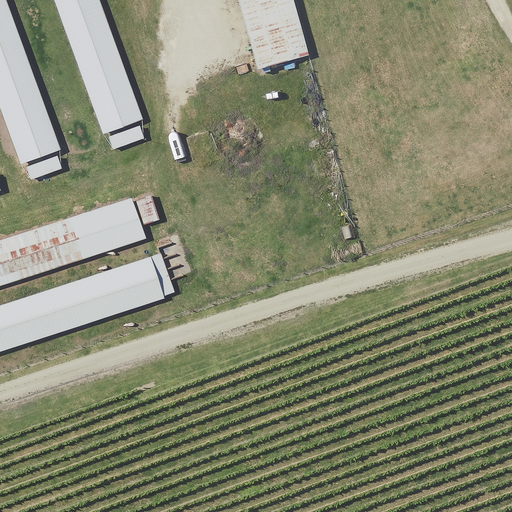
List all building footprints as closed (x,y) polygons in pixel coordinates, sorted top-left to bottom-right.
[(121,130),(75,0),(32,0),(82,144),(121,130)] [(282,0),(219,0),(242,83),(301,67),(282,0)] [(0,172),(39,160),(0,45),(0,172)] [(140,125),(106,137),(111,153),(146,140),(140,125)] [(58,155),(25,167),(30,181),(63,169),(58,155)] [(131,203),(140,230),(158,225),(149,197),(131,203)] [(0,294),(127,251),(111,206),(0,243),(0,294)] [(0,353),(150,302),(137,265),(0,312),(0,353)]
